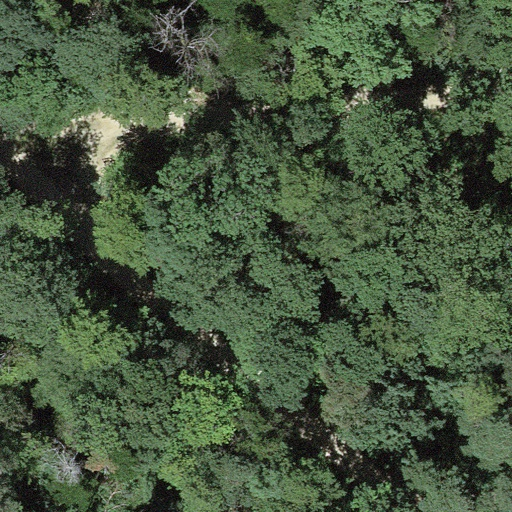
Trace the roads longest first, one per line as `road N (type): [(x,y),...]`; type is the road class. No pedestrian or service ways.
road 1 (track): [(0,149),(164,315),(318,448),(407,511)]
road 2 (track): [(511,94),(131,130),(40,186)]
